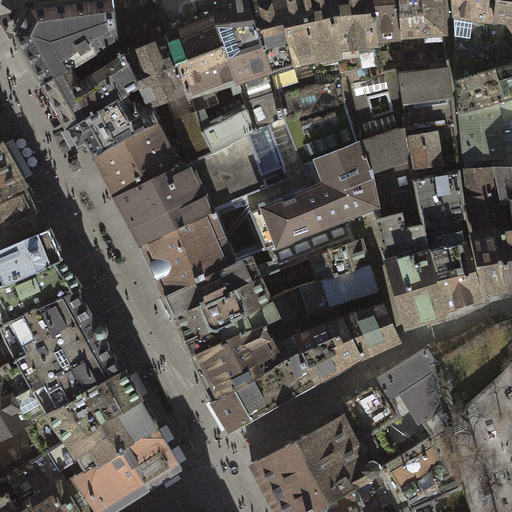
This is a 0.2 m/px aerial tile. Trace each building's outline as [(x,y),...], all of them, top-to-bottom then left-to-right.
[(70,68),(116,39),(111,0),(95,0),(30,9),(23,22),(16,35),(22,45),(40,78),(41,83),(67,68),(70,68)] [(111,0),(116,39),(124,55),(168,35),(163,21),(160,0),(111,0)] [(160,0),(163,21),(168,35),(214,16),(212,0),(160,0)] [(257,128),(269,123),(286,117),(275,87),(271,67),(249,4),(248,0),(212,0),(214,16),(241,89),(245,104),(257,128)] [(275,87),(286,117),(345,100),(342,70),(334,0),(263,0),(249,4),(271,67),(275,87)] [(334,0),(342,70),(359,67),(356,45),(374,42),(373,38),(370,0),(334,0)] [(370,0),(373,38),(401,35),(399,0),(370,0)] [(399,0),(401,35),(444,31),(442,0),(399,0)] [(496,20),(499,0),(451,0),(452,16),(496,20)] [(511,0),(499,0),(496,20),(452,16),(458,79),(511,64),(511,0)] [(241,89),(214,16),(168,35),(191,93),(213,85),(230,79),(235,92),(241,89)] [(191,93),(168,35),(124,55),(140,86),(150,106),(173,96),(180,116),(174,118),(190,161),(213,150),(203,130),(195,112),(188,94),(191,93)] [(68,127),(126,93),(140,86),(124,55),(116,39),(70,68),(67,68),(41,83),(68,127)] [(511,64),(458,79),(460,111),(511,96),(511,64)] [(447,67),(399,73),(403,102),(450,97),(447,67)] [(219,102),(213,85),(191,93),(188,94),(195,112),(203,109),(219,102)] [(119,143),(156,125),(155,120),(150,110),(138,104),(133,107),(126,93),(68,127),(77,145),(86,141),(94,158),(119,143)] [(497,167),(511,167),(511,96),(460,111),(465,170),(497,167)] [(370,173),(359,141),(345,100),(286,117),(312,186),(251,212),(266,247),(269,246),(300,234),(301,232),(345,217),(377,205),(370,173)] [(257,128),(245,104),(208,121),(203,109),(195,112),(203,130),(213,150),(257,128)] [(214,181),(226,204),(267,186),(262,173),(284,164),(269,123),(257,128),(213,150),(190,161),(183,165),(180,160),(175,162),(174,165),(115,195),(130,222),(192,191),(214,181)] [(175,162),(180,160),(177,153),(171,157),(156,125),(119,143),(94,158),(115,195),(174,165),(175,162)] [(370,173),(410,161),(405,127),(359,141),(370,173)] [(434,131),(412,135),(417,165),(440,161),(434,131)] [(0,194),(22,185),(0,143),(0,194)] [(476,234),(502,231),(509,230),(505,201),(504,191),(497,167),(465,170),(476,234)] [(502,231),(511,284),(511,167),(497,167),(504,191),(505,201),(510,200),(511,210),(511,229),(509,230),(502,231)] [(450,223),(463,218),(462,200),(459,171),(416,180),(423,224),(424,228),(443,224),(450,223)] [(181,227),(216,209),(226,204),(214,181),(192,191),(130,222),(141,244),(177,227),(181,227)] [(0,283),(14,278),(62,258),(43,221),(26,184),(22,185),(0,194),(0,283)] [(165,293),(233,262),(214,217),(218,215),(216,209),(181,227),(177,227),(141,244),(165,293)] [(402,212),(378,218),(385,260),(405,324),(448,312),(447,308),(424,228),(423,224),(405,227),(402,212)] [(354,241),(345,217),(301,232),(300,234),(269,246),(275,260),(279,269),(310,256),(330,248),(334,248),(354,241)] [(424,228),(447,308),(483,298),(463,218),(450,223),(443,224),(424,228)] [(511,284),(502,231),(476,234),(490,291),(511,286),(511,284)] [(369,265),(360,238),(354,241),(334,248),(330,248),(310,256),(318,281),(369,265)] [(176,316),(260,276),(279,269),(275,260),(255,265),(249,254),(233,262),(165,293),(176,316)] [(0,322),(80,287),(62,258),(14,278),(0,283),(0,322)] [(375,264),(369,265),(318,281),(301,285),(270,298),(279,316),(296,309),(302,312),(380,289),(375,264)] [(234,338),(263,324),(279,316),(270,298),(262,280),(260,276),(176,316),(177,319),(179,324),(190,349),(193,355),(230,338),(234,338)] [(82,388),(124,367),(88,300),(85,294),(80,287),(0,322),(0,326),(2,331),(6,339),(14,355),(8,361),(0,364),(0,435),(23,422),(26,424),(48,414),(48,412),(84,392),(82,388)] [(343,320),(360,355),(398,337),(385,307),(343,320)] [(462,334),(437,345),(444,356),(495,323),(491,317),(462,334)] [(301,352),(315,380),(360,355),(343,320),(342,318),(293,335),(301,352)] [(237,385),(301,352),(293,335),(274,345),(263,324),(234,338),(230,338),(193,355),(214,398),(237,385)] [(376,378),(388,398),(400,390),(419,421),(421,419),(431,435),(388,463),(371,478),(383,507),(385,511),(414,511),(415,511),(414,508),(433,500),(463,488),(464,487),(449,427),(442,413),(427,351),(376,378)] [(237,385),(252,414),(305,386),(315,380),(301,352),(237,385)] [(101,420),(140,397),(124,367),(82,388),(84,392),(48,412),(48,414),(26,424),(34,438),(1,456),(8,476),(33,464),(32,460),(42,454),(45,454),(97,425),(101,420)] [(341,415),(355,442),(399,414),(388,398),(376,378),(341,397),(349,411),(341,415)] [(237,385),(214,398),(221,411),(229,426),(252,414),(237,385)] [(125,443),(156,424),(140,397),(101,420),(97,425),(45,454),(42,454),(32,460),(33,464),(51,491),(66,481),(59,469),(78,457),(85,469),(88,469),(117,451),(125,443)] [(355,442),(341,415),(315,429),(253,462),(268,491),(280,511),(299,511),(354,486),(371,478),(388,463),(381,452),(365,462),(355,442)] [(85,469),(76,475),(101,511),(107,511),(125,502),(181,466),(168,445),(156,424),(125,443),(117,451),(88,469),(85,469)] [(8,476),(14,488),(25,507),(29,507),(31,511),(101,511),(76,475),(66,481),(51,491),(33,464),(8,476)] [(354,486),(299,511),(341,511),(358,503),(361,501),(354,486)] [(0,495),(0,511),(31,511),(29,507),(25,507),(14,488),(0,495)] [(469,511),(463,488),(433,500),(438,511),(469,511)] [(361,511),(358,503),(341,511),(361,511)]
